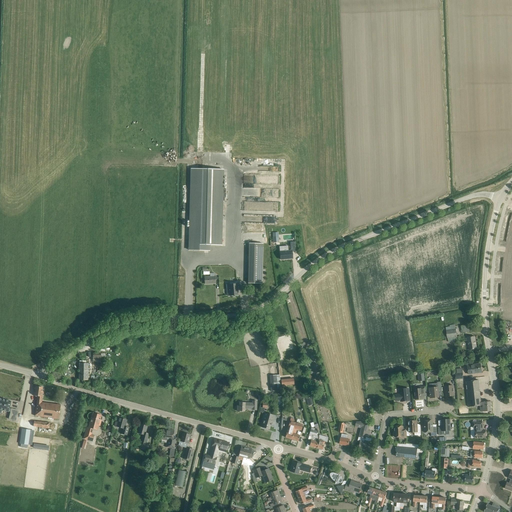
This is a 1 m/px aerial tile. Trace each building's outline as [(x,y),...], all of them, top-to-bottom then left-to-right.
[(191,169),(189,250),(209,251),(209,245),(221,245),(223,170),(191,169)] [(249,243),(248,283),(262,283),(263,244),(249,243)] [(280,248),(280,252),(281,259),(293,258),(292,251),(286,251),(285,248),(280,248)] [(210,278),(205,278),(205,284),(216,283),(215,277),(214,277),(214,273),(210,273),(210,278)] [(227,296),(238,295),(237,285),(227,286),(227,296)] [(448,341),(455,340),(455,337),(457,337),(456,329),(455,329),(455,324),(450,325),(450,326),(446,327),(447,330),(448,338),(448,341)] [(467,338),(469,350),(477,349),(475,336),(467,338)] [(79,363),(79,380),(88,380),(88,363),(79,363)] [(467,366),(469,374),(482,372),(480,364),(467,366)] [(478,380),(473,381),(466,381),(469,407),(481,406),(481,408),(483,408),(483,411),(491,411),(490,402),(487,402),(487,400),(481,400),(478,380)] [(430,388),(429,388),(431,398),(439,397),(439,396),(439,394),(442,394),(441,382),(437,382),(437,383),(433,384),(430,384),(430,388)] [(453,385),(444,386),(445,390),(446,390),(446,396),(454,395),(453,385)] [(36,386),(35,391),(34,395),(38,396),(35,416),(59,419),(61,405),(42,402),(43,391),(42,391),(43,387),(36,386)] [(418,389),(414,389),(415,400),(423,399),(423,396),(426,395),(425,387),(418,387),(418,389)] [(400,394),(396,394),(396,400),(401,400),(401,401),(410,400),(409,389),(400,390),(400,394)] [(0,398),(0,413),(1,413),(2,410),(9,412),(9,411),(10,411),(9,419),(16,421),(19,410),(11,408),(11,409),(10,408),(11,401),(0,398)] [(237,411),(245,411),(245,407),(252,407),(252,410),(256,410),(257,401),(252,401),(252,403),(240,402),(239,406),(237,406),(237,411)] [(93,412),(88,428),(86,427),(83,439),(93,441),(94,436),(91,435),(93,429),(97,430),(101,415),(93,412)] [(262,424),(263,424),(262,427),(269,429),(271,422),(273,423),(274,418),(275,415),(265,412),(262,424)] [(116,421),(114,426),(122,428),(121,433),(127,435),(128,432),(129,427),(125,426),(127,420),(119,418),(118,422),(116,421)] [(285,437),(292,439),(296,423),(293,422),(294,419),(291,418),(285,437)] [(23,419),(23,425),(49,428),(50,423),(23,419)] [(449,419),(441,420),(442,427),(438,427),(438,435),(442,435),(442,431),(450,430),(449,419)] [(409,421),(409,430),(409,432),(415,432),(415,435),(421,435),(420,424),(417,424),(417,421),(414,421),(414,420),(410,420),(410,421),(409,421)] [(424,420),(425,432),(431,432),(431,436),(436,436),(436,426),(432,426),(432,420),(424,420)] [(356,422),(355,426),(361,428),(359,436),(358,440),(361,441),(359,448),(369,451),(370,446),(371,442),(369,442),(365,441),(365,438),(366,438),(367,437),(368,430),(370,424),(363,422),(356,422)] [(482,422),(473,422),(473,427),(475,427),(475,430),(475,438),(486,438),(486,430),(482,430),(482,428),(483,428),(482,422)] [(140,423),(139,428),(138,433),(142,434),(140,443),(146,445),(149,433),(146,433),(148,425),(140,423)] [(303,424),(296,423),(292,439),(298,441),(300,435),(296,434),(297,429),(301,430),(303,424)] [(403,426),(395,426),(395,432),(394,432),(394,437),(395,437),(396,437),(395,437),(399,436),(399,439),(403,439),(403,438),(407,438),(406,429),(403,429),(403,426)] [(21,435),(20,444),(28,445),(29,436),(30,430),(22,429),(21,435)] [(309,446),(316,447),(319,437),(317,437),(317,436),(316,435),(317,431),(311,429),(309,434),(312,435),(309,446)] [(171,446),(171,447),(169,456),(174,457),(175,448),(175,446),(176,441),(172,440),(172,438),(173,438),(174,431),(169,430),(169,431),(163,430),(162,439),(168,440),(167,445),(171,446)] [(188,443),(189,439),(191,435),(183,432),(180,441),(188,443)] [(340,444),(349,446),(350,439),(347,439),(348,435),(342,433),(341,437),(340,444)] [(319,435),(319,437),(316,447),(322,449),(324,441),(327,442),(328,438),(328,437),(319,435)] [(214,470),(218,450),(227,452),(229,444),(222,442),(223,441),(214,439),(209,458),(205,457),(202,467),(214,470)] [(396,447),(395,451),(397,451),(396,456),(407,457),(410,457),(416,458),(418,458),(419,452),(423,453),(424,445),(406,443),(406,444),(397,443),(397,447),(396,447)] [(232,463),(236,464),(238,459),(243,461),(246,448),(241,446),(239,456),(238,457),(234,456),(232,463)] [(187,447),(184,459),(189,461),(192,449),(187,447)] [(246,448),(243,461),(248,462),(249,459),(249,458),(251,458),(254,450),(251,450),(252,449),(246,448)] [(466,459),(469,460),(473,460),(474,457),(477,458),(482,458),(483,452),(478,451),(474,451),(471,451),(471,455),(470,457),(469,457),(466,456),(466,457),(466,459)] [(293,461),(290,471),(295,472),(299,473),(300,470),(303,471),(307,471),(310,472),(310,471),(312,467),(293,461)] [(260,468),(253,470),(254,472),(254,474),(256,478),(262,475),(265,482),(268,481),(273,479),(268,468),(261,471),(260,468)] [(324,475),(322,479),(326,481),(328,476),(331,476),(331,477),(332,478),(333,479),(335,480),(336,481),(338,482),(340,482),(341,482),(342,482),(342,481),(342,480),(342,479),(341,478),(341,477),(340,477),(340,476),(339,475),(338,475),(337,474),(336,474),(335,473),(334,473),(333,473),(332,473),(332,474),(329,474),(331,470),(326,468),(323,475),(324,475)] [(432,469),(432,471),(425,471),(425,477),(435,478),(435,472),(437,472),(437,469),(436,469),(433,468),(432,469)] [(186,472),(177,470),(174,485),(183,487),(186,472)] [(462,478),(462,480),(463,481),(465,481),(465,482),(469,482),(473,482),(474,476),(471,475),(471,472),(468,472),(468,475),(465,475),(465,477),(465,478),(463,477),(462,478)] [(359,493),(360,489),(362,484),(352,480),(350,484),(347,483),(345,489),(353,492),(353,491),(359,493)] [(341,494),(345,485),(336,486),(341,494)] [(296,491),(299,498),(304,495),(303,491),(308,489),(307,486),(302,488),(302,489),(296,491)] [(268,499),(269,501),(272,500),(272,499),(280,496),(278,490),(270,493),(271,497),(268,499)] [(382,506),(387,493),(381,491),(379,497),(378,500),(381,501),(380,506),(382,506)] [(301,504),(307,502),(312,500),(311,498),(306,500),(304,495),(299,498),(301,504)] [(270,504),(271,507),(283,502),(280,496),(272,499),(272,500),(274,503),(270,504)] [(456,509),(457,509),(457,511),(461,511),(462,510),(463,510),(463,502),(458,501),(458,499),(452,499),(451,505),(457,505),(456,509)] [(498,508),(499,506),(493,503),(492,506),(487,504),(484,511),(485,511),(501,511),(502,510),(499,509),(498,508)]
